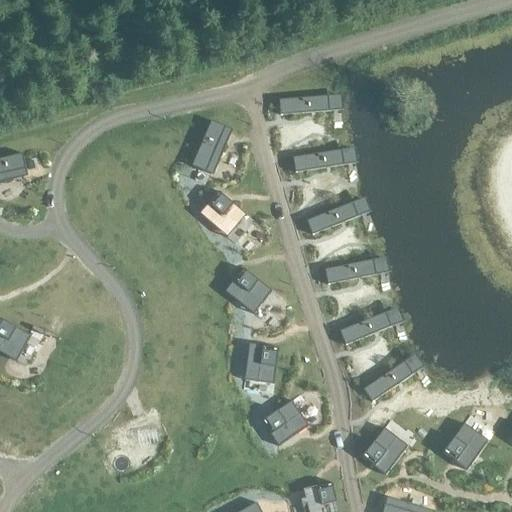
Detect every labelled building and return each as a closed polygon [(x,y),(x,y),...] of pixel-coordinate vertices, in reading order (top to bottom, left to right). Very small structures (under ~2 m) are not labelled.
[(328,112),(327,97),(319,98),(279,102),(280,116),(314,113),(328,112)] [(204,174),(224,128),(209,122),(190,168),(204,174)] [(344,166),(341,152),(338,152),(324,155),(292,159),(295,174),(327,169),(342,166),(344,166)] [(0,176),(26,170),(23,156),(0,161),(0,176)] [(217,193),(198,215),(218,233),(227,223),(234,229),(245,217),(217,193)] [(341,224),(355,219),(358,218),(351,204),(338,210),(307,222),(312,235),(341,224)] [(376,276),(373,262),(369,263),(354,266),(326,272),(327,285),(358,280),(373,277),(376,276)] [(242,271),(224,294),(246,311),(254,301),(261,306),(271,293),(242,271)] [(346,347),(374,335),(388,329),(391,328),(385,314),(384,314),(370,320),(340,333),(346,347)] [(2,320),(0,322),(0,353),(11,359),(17,348),(25,352),(33,338),(2,320)] [(248,346),(244,373),(260,376),(259,385),(272,387),(273,378),(277,351),(248,346)] [(372,404),(402,384),(413,377),(409,371),(404,364),(392,372),(363,391),(372,404)] [(290,404),(260,424),(276,449),(299,433),(292,422),(299,417),(290,404)] [(457,435),(443,454),(467,472),(488,443),(472,429),(464,440),(457,435)] [(376,441),(363,458),(385,476),(407,447),(392,435),(383,446),(376,441)] [(337,511),(331,485),(303,491),(307,511),(337,511)]
